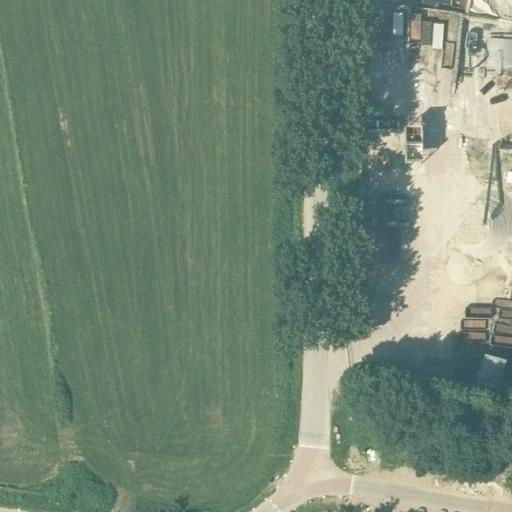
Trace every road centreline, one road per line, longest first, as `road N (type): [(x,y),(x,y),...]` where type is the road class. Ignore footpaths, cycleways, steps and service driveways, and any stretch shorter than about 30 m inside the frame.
road 1 (unknown): [(305,508),(302,0)]
road 2 (unclassified): [(422,511),(335,498),(301,511)]
